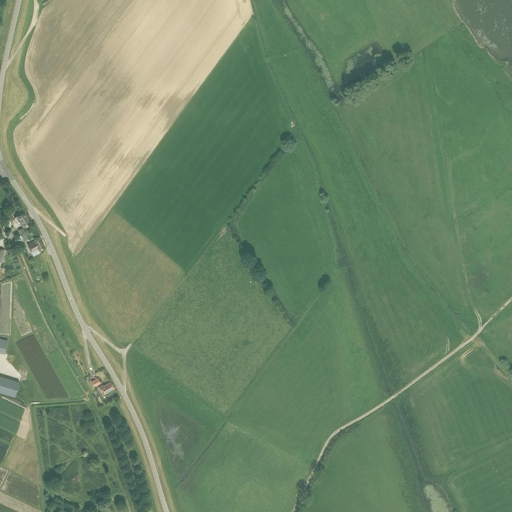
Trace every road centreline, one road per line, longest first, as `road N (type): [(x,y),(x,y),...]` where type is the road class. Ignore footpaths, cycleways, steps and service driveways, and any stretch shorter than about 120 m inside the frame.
road 1 (tertiary): [(166,511),(129,405),(5,169)]
road 2 (track): [(293,511),(331,433),(396,394),(511,298)]
road 3 (track): [(487,125),(448,171),(463,274),(481,328)]
